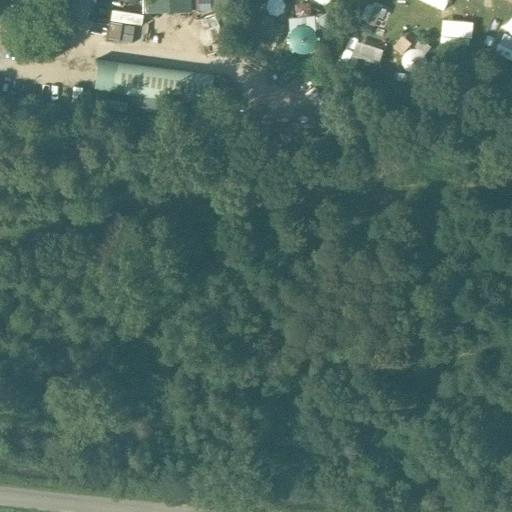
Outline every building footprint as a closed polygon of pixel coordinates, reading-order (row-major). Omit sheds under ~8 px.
[(194,11),(194,0),(147,0),(147,12),(194,11)] [(372,2),(366,24),(382,28),(387,6),(372,2)] [(315,16),(291,17),(292,35),(315,34),(315,16)] [(265,18),(264,39),(278,39),(279,19),(265,18)] [(487,45),(503,52),(511,32),(511,23),(499,18),(487,45)] [(473,46),(472,19),(442,19),(443,46),(473,46)] [(357,55),(378,64),(384,51),(363,41),(357,55)] [(212,76),(94,59),(90,87),(208,104),(212,76)]
